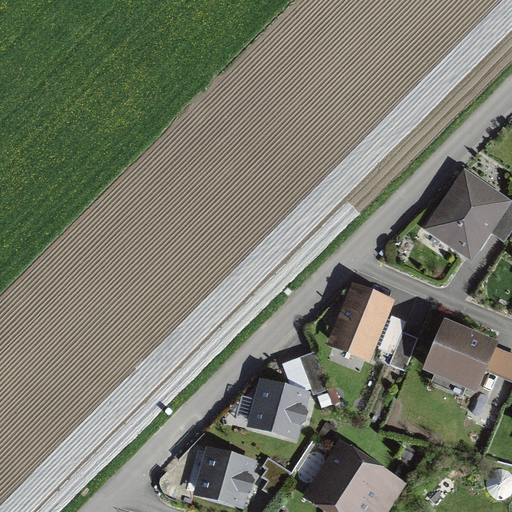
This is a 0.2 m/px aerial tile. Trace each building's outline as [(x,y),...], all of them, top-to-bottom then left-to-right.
[(469,254),(503,204),(466,179),(432,229),(469,254)] [(511,202),(491,233),(504,242),(511,230),(511,202)] [(355,292),(334,343),(367,357),(387,306),(355,292)] [(475,389),(493,347),(446,327),(428,369),(475,389)] [(405,372),(418,339),(402,333),(389,365),(405,372)] [(320,398),(328,395),(327,390),(328,390),(314,354),(300,359),(314,395),(318,393),(320,398)] [(299,424),(304,422),(306,415),(303,410),(300,409),(303,397),(265,386),(254,425),(292,436),(296,424),(299,424)] [(365,511),(377,495),(392,505),(401,491),(341,451),(316,490),(335,502),(331,508),(336,511),(365,511)] [(251,490),(252,483),(250,478),(246,477),(250,465),(211,454),(200,493),(239,504),(242,492),(245,493),(251,490)] [(263,489),(276,498),(292,473),(268,458),(262,467),(267,470),(263,478),(268,482),(263,489)]
